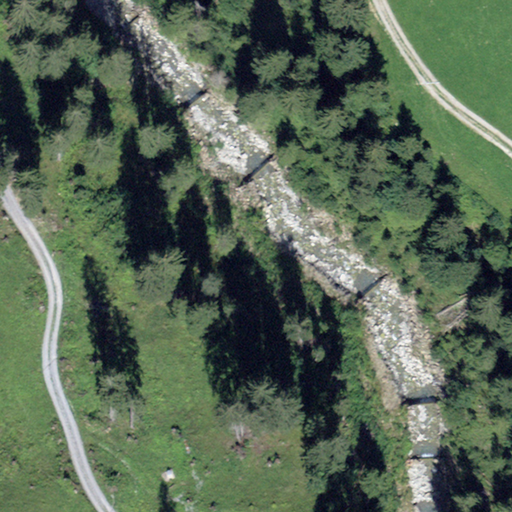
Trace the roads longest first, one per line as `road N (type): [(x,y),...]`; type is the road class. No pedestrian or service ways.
road 1 (track): [(0,176),(50,271),(48,365),(106,511)]
road 2 (track): [(511,149),(439,95),(379,0)]
